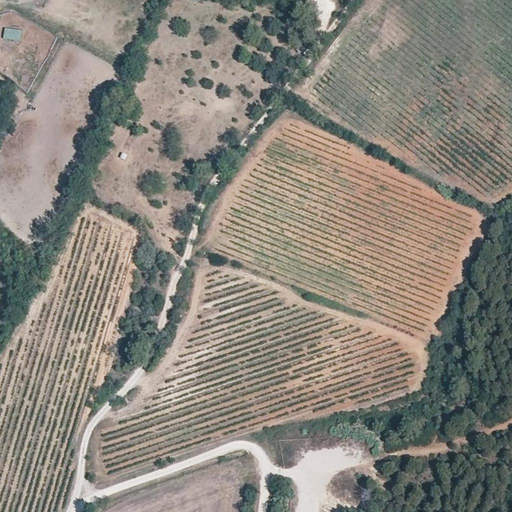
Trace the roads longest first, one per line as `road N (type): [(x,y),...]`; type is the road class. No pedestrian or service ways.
road 1 (track): [(357,0),(218,175),(145,364),(90,426),(71,511)]
road 2 (track): [(264,468),(254,448),(239,445),(73,511)]
